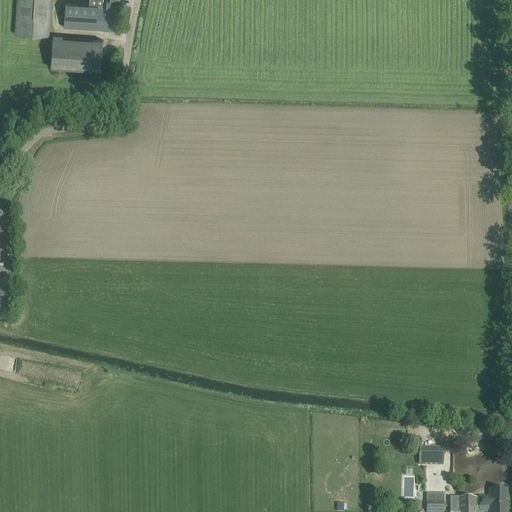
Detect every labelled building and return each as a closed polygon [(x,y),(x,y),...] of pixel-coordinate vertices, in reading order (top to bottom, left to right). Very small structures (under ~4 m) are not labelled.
[(17,0),(15,34),(48,36),(50,0),(17,0)] [(102,0),(102,5),(66,3),(64,27),(112,30),(113,6),(109,6),(109,0),(102,0)] [(52,37),(50,67),(100,71),(102,41),(52,37)] [(9,213),(0,212),(0,273),(11,273),(9,213)] [(0,288),(0,310),(10,310),(10,288),(0,288)] [(507,508),(507,491),(490,490),(490,498),(479,498),(450,498),(450,511),(475,511),(475,508),(490,508),(490,507),(507,508)] [(443,511),(443,503),(427,503),(426,511),(443,511)]
